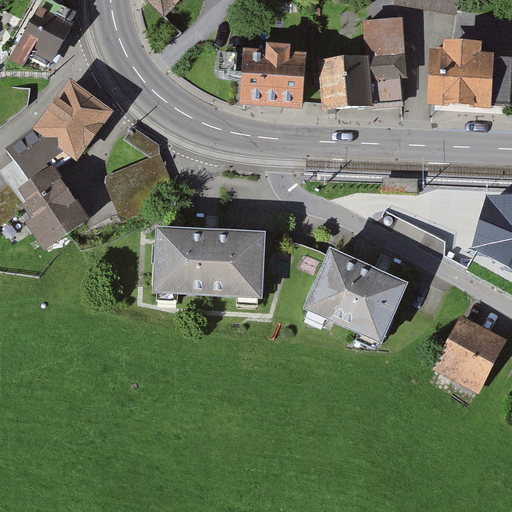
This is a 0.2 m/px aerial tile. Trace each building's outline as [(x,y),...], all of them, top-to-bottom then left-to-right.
[(48,70),(73,31),(68,27),(74,18),(45,0),(44,0),(3,64),(17,73),(27,57),(48,70)] [(151,0),(167,15),(181,0),(151,0)] [(458,0),(393,0),(392,9),(456,17),(458,0)] [(401,20),(367,23),(369,52),(372,82),(407,79),(401,20)] [(444,57),(429,56),(428,105),(510,107),(511,59),(479,58),(480,47),(444,46),(444,57)] [(369,52),(321,55),(325,104),(373,100),(372,82),(369,52)] [(306,60),(244,57),(241,106),(304,110),(306,60)] [(73,170),(113,118),(70,85),(30,137),(67,165),(73,170)] [(151,161),(159,147),(132,132),(124,145),(151,161)] [(30,137),(0,165),(0,168),(24,196),(55,173),(67,165),(30,137)] [(108,179),(129,228),(180,206),(160,158),(108,179)] [(22,230),(43,258),(89,225),(55,173),(24,196),(16,204),(32,222),(22,230)] [(511,202),(493,202),(492,274),(511,274),(511,202)] [(260,242),(151,239),(149,304),(258,307),(260,242)] [(407,291),(323,256),(297,319),(380,354),(407,291)] [(508,349),(467,326),(438,376),(480,398),(508,349)]
